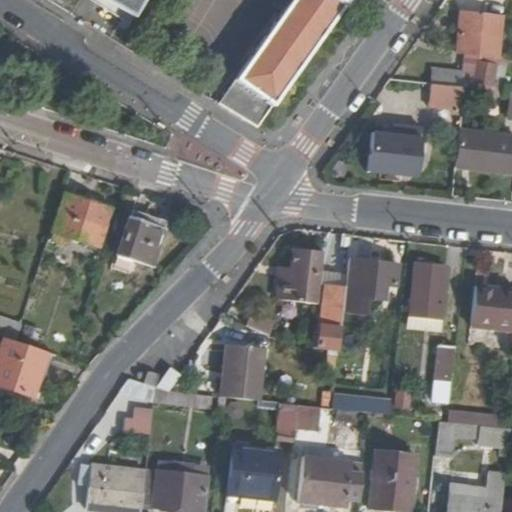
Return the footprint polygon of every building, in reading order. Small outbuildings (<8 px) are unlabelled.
[(291,0),(281,16),(234,80),(219,103),(256,126),(271,106),(317,42),(346,0),(107,0),(136,18),(146,0),(291,0)] [(455,9),(447,69),(460,71),(459,81),(484,84),(488,53),(491,54),(497,14),(455,9)] [(433,67),(431,83),(458,86),(459,81),(460,71),(447,69),(433,67)] [(431,83),(429,97),(456,100),(458,86),(431,83)] [(511,134),(460,128),(456,166),(511,172),(511,171),(511,134)] [(372,129),(367,171),(401,175),(406,133),(372,129)] [(63,193),(49,236),(66,242),(71,226),(101,235),(109,209),(63,193)] [(127,216),(115,255),(151,268),(165,228),(157,226),(160,218),(133,209),(130,217),(127,216)] [(273,273),(270,306),(310,310),(316,256),(285,253),(283,274),(273,273)] [(338,290),(336,316),(363,319),(365,303),(377,305),(379,290),(388,291),(390,269),(341,263),(340,276),(338,290)] [(408,264),(403,315),(431,318),(436,268),(408,264)] [(322,288),(338,290),(340,276),(323,274),(322,288)] [(511,291),(470,287),(467,328),(510,333),(511,315),(511,291)] [(319,288),(312,356),(332,358),(335,322),(336,316),(338,290),(322,288),(319,288)] [(249,315),(243,329),(266,338),(272,325),(249,315)] [(2,337),(0,342),(0,385),(32,396),(47,352),(16,342),(2,337)] [(432,344),(429,381),(446,383),(450,346),(432,344)] [(224,347),(220,379),(226,380),(229,348),(224,347)] [(229,348),(226,380),(220,379),(218,401),(223,401),(256,405),(262,351),(229,348)] [(167,374),(152,394),(154,394),(168,395),(178,381),(167,374)] [(143,376),(138,389),(150,392),(153,380),(143,376)] [(126,386),(117,397),(150,406),(152,394),(150,392),(138,389),(126,386)] [(328,399),(327,412),(367,416),(384,418),(385,405),(328,399)] [(283,407),(279,437),(293,439),(296,409),(283,407)] [(441,424),(458,426),(459,416),(442,414),(441,424)] [(501,420),(459,416),(458,426),(500,430),(501,420)] [(123,421),(121,436),(146,438),(148,424),(123,421)] [(439,424),(435,453),(452,455),(455,426),(441,424),(439,424)] [(483,446),(506,448),(507,431),(485,429),(483,446)] [(303,445),(302,458),(316,459),(317,447),(303,445)] [(377,449),(369,511),(399,511),(402,494),(409,494),(414,454),(377,449)] [(233,450),(228,501),(274,505),(279,454),(233,450)] [(302,458),(297,503),(338,507),(340,493),(345,494),(349,463),(316,459),(302,458)] [(141,474),(137,507),(184,511),(196,511),(201,478),(186,477),(187,467),(152,464),(151,473),(142,472),(141,474)] [(71,487),(83,488),(81,510),(98,511),(136,511),(137,507),(141,474),(74,466),(71,487)] [(449,498),(448,511),(498,511),(500,503),(449,498)] [(500,503),(498,511),(511,511),(511,502),(500,501),(500,503)]
